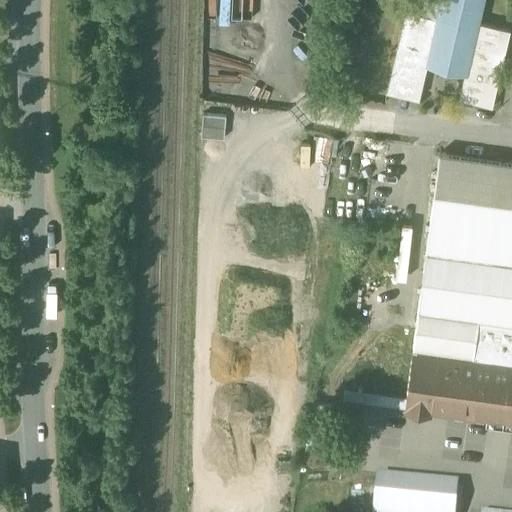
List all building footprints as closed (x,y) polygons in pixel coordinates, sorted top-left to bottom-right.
[(482,0),(441,0),(438,18),(437,18),(427,63),(465,72),(477,22),(482,0)] [(437,18),(406,10),(387,91),(419,98),(427,63),(437,18)] [(510,30),(477,22),(465,72),(459,98),(492,106),(510,30)] [(290,164),(312,164),(312,142),(290,142),(290,164)] [(511,163),(439,153),(434,193),(511,203),(511,163)] [(511,203),(434,193),(413,349),(511,362),(511,203)] [(511,362),(413,349),(405,409),(511,423),(511,362)] [(455,511),(458,487),(378,478),(374,511),(455,511)]
